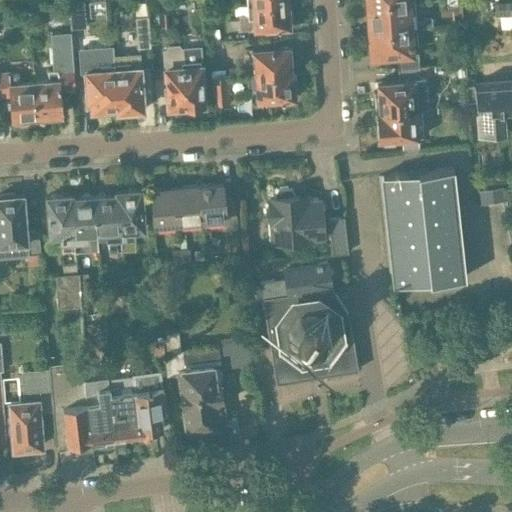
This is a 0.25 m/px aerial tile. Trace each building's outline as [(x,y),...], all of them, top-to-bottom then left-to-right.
[(27,0),(28,8),(39,8),(38,0),(27,0)] [(86,26),(83,0),(75,0),(68,1),(70,28),(86,26)] [(237,14),(237,17),(226,18),(226,26),(237,26),(237,29),(290,26),(290,14),(292,12),(292,4),(289,1),(289,0),(250,2),(251,14),(237,14)] [(409,0),(372,0),(368,0),(371,30),(412,28),(433,27),(432,16),(418,17),(418,21),(411,21),(409,0)] [(511,13),(511,0),(494,1),(494,14),(511,13)] [(157,26),(169,25),(168,6),(156,6),(157,26)] [(148,21),(148,16),(135,17),(138,48),(150,47),(148,21)] [(219,28),(209,29),(210,39),(219,39),(219,28)] [(414,52),(412,28),(371,30),(368,33),(369,42),(371,44),(372,56),(374,56),(374,55),(397,53),(398,68),(420,66),(419,51),(414,52)] [(60,88),(74,87),(71,52),(70,31),(53,32),(48,32),(51,68),(58,67),(60,88)] [(183,105),(187,105),(189,109),(198,108),(200,104),(204,104),(200,48),(183,49),(180,44),(169,45),(166,50),(165,50),(169,105),(183,104),(183,105)] [(254,74),(255,74),(293,71),(293,70),(291,70),(291,60),(294,60),(293,47),(290,47),(289,45),(253,48),(254,74)] [(115,106),(116,107),(113,67),(99,68),(98,58),(83,59),(86,103),(90,103),(91,108),(103,107),(106,111),(112,110),(115,106)] [(116,110),(120,110),(122,112),(130,112),(132,109),(143,108),(140,65),(113,67),(116,107),(116,110)] [(377,80),(378,92),(374,92),(376,109),(376,110),(416,107),(415,92),(422,91),(420,66),(398,68),(399,78),(377,80)] [(45,68),(46,78),(33,79),(36,116),(62,114),(60,88),(58,67),(51,68),(45,68)] [(243,67),(231,68),(231,75),(243,75),(243,67)] [(0,71),(0,94),(9,94),(11,118),(36,116),(33,79),(18,80),(17,70),(0,71)] [(294,73),(293,71),(255,74),(257,100),(259,100),(259,99),(274,98),(274,101),(283,101),(283,99),(285,98),(285,97),(295,96),(294,86),(298,86),(297,73),(294,73)] [(226,76),(211,77),(213,103),(228,101),(226,76)] [(511,107),(511,79),(466,83),(472,141),(507,139),(505,108),(511,107)] [(416,107),(376,110),(379,138),(419,134),(416,107)] [(456,166),(384,173),(396,284),(468,276),(456,166)] [(224,222),(236,221),(233,196),(223,197),(222,182),(198,185),(200,212),(201,219),(224,218),(224,222)] [(174,187),(177,221),(189,220),(201,219),(200,212),(198,185),(174,187)] [(98,192),(97,194),(95,194),(97,231),(98,231),(107,231),(108,248),(121,247),(121,242),(130,241),(133,237),(132,229),(144,228),(141,188),(137,188),(136,186),(129,186),(128,188),(116,189),(116,192),(106,193),(104,191),(98,192)] [(269,196),(269,201),(265,204),(266,214),(270,217),(272,240),(324,236),(321,198),(299,200),(298,194),(292,194),(292,190),(288,186),(279,187),(276,191),(276,195),(269,196)] [(174,187),(150,189),(154,223),(177,221),(174,187)] [(481,205),(506,202),(504,187),(479,190),(481,205)] [(15,191),(1,192),(1,195),(0,194),(0,254),(40,252),(38,228),(25,229),(22,193),(15,194),(15,191)] [(60,194),(59,193),(58,192),(52,192),(50,194),(46,195),(49,235),(61,234),(62,250),(75,250),(72,195),(71,193),(70,193),(60,194)] [(95,194),(91,194),(89,192),(83,192),(81,195),(72,195),(75,250),(88,249),(87,232),(97,231),(95,194)] [(332,252),(348,250),(344,215),(328,216),(332,252)] [(183,262),(182,250),(173,250),(174,263),(183,262)] [(278,259),(283,266),(285,276),(260,280),(263,295),(295,290),(332,286),(328,259),(317,261),(316,254),(278,259)] [(145,279),(144,267),(131,267),(132,279),(145,279)] [(102,270),(102,280),(127,279),(127,269),(102,270)] [(79,272),(57,274),(58,304),(81,303),(79,272)] [(352,330),(351,330),(348,311),(332,286),(295,290),(263,295),(260,280),(247,282),(249,315),(265,312),(276,381),(358,368),(352,330)] [(226,422),(220,382),(218,362),(231,361),(228,339),(213,341),(215,360),(184,363),(183,349),(180,350),(178,328),(164,330),(165,336),(163,337),(168,375),(179,374),(185,427),(226,422)] [(249,361),(246,335),(234,336),(237,363),(249,361)] [(161,340),(152,341),(154,354),(163,353),(161,340)] [(92,444),(87,388),(85,360),(47,363),(47,367),(51,407),(53,429),(52,429),(53,442),(75,440),(75,445),(92,444)] [(108,379),(107,364),(99,364),(100,380),(108,379)] [(51,407),(47,367),(27,369),(29,384),(25,384),(26,398),(7,400),(9,416),(6,416),(8,431),(10,430),(12,447),(19,446),(19,448),(34,447),(33,445),(41,444),(37,409),(51,407)] [(132,393),(138,432),(139,433),(140,433),(144,436),(150,435),(154,431),(156,431),(155,426),(163,425),(161,409),(166,409),(161,368),(129,372),(130,374),(132,393)] [(109,385),(107,385),(108,393),(114,436),(124,435),(124,434),(138,432),(132,393),(130,374),(108,377),(109,385)] [(105,437),(114,436),(108,393),(107,385),(87,388),(92,444),(106,442),(105,437)]
